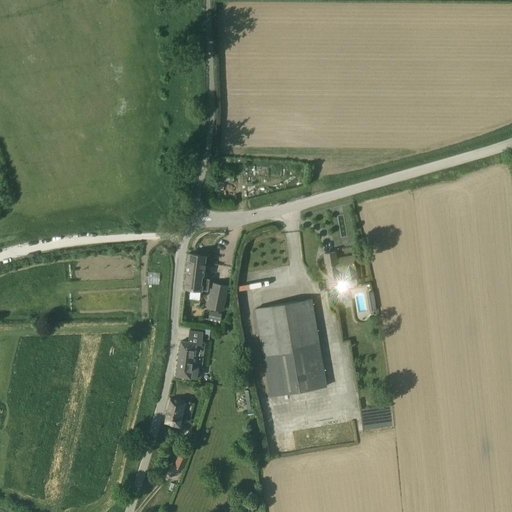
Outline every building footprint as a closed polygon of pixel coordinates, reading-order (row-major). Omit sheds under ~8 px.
[(353,256),(336,259),(335,252),(324,254),(329,280),(339,278),(339,280),(357,277),(353,256)] [(202,291),(206,255),(189,253),(185,289),(202,291)] [(223,311),(229,285),(212,282),(207,308),(223,311)] [(327,387),(312,298),(254,308),(270,396),(327,387)] [(220,324),(222,314),(209,312),(208,322),(220,324)] [(190,330),(188,343),(181,341),(176,376),(190,378),(195,345),(198,346),(199,339),(203,339),(204,332),(190,330)] [(244,391),(247,409),(253,408),(251,390),(244,391)] [(185,403),(171,399),(165,422),(179,426),(185,403)] [(275,431),(268,432),(273,460),(281,458),(275,431)] [(180,452),(173,466),(181,470),(188,456),(180,452)]
